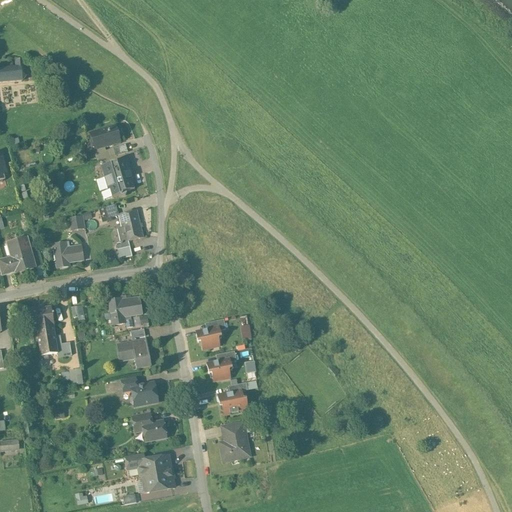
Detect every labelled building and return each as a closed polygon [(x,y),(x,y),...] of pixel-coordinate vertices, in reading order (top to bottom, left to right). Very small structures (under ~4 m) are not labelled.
[(15,69),(0,70),(0,84),(22,83),(26,78),(24,61),(14,62),(15,69)] [(114,127),(90,134),(96,151),(105,148),(119,144),(114,127)] [(125,146),(112,150),(115,158),(128,154),(128,153),(127,153),(125,146)] [(106,152),(105,148),(96,151),(94,152),(97,163),(115,158),(112,150),(106,152)] [(127,160),(100,168),(108,192),(102,194),(104,201),(112,198),(112,199),(122,196),(123,194),(134,190),(131,179),(130,179),(129,175),(131,174),(127,160)] [(115,206),(105,209),(105,210),(107,217),(108,220),(119,217),(118,216),(115,206)] [(137,212),(118,216),(119,217),(122,229),(117,230),(121,244),(125,243),(128,243),(143,239),(137,212)] [(82,218),(69,220),(71,233),(84,231),(82,218)] [(27,239),(6,245),(6,246),(8,246),(13,261),(8,262),(11,275),(35,268),(27,239)] [(128,243),(125,243),(121,244),(116,245),(120,261),(132,258),(128,243)] [(67,250),(66,244),(53,246),(56,270),(69,268),(69,264),(83,262),(81,247),(67,250)] [(4,260),(0,261),(0,272),(1,278),(11,275),(8,262),(5,263),(4,260)] [(120,300),(108,301),(112,326),(124,324),(124,318),(141,315),(139,299),(121,302),(120,300)] [(50,308),(30,312),(32,330),(36,329),(53,326),(50,308)] [(223,322),(209,324),(210,331),(218,330),(219,333),(225,331),(223,322)] [(53,326),(36,329),(40,357),(56,355),(57,355),(55,339),(53,326)] [(241,327),(241,340),(250,339),(250,327),(241,327)] [(210,331),(196,334),(198,344),(200,343),(202,351),(219,348),(217,340),(220,339),(219,333),(218,330),(210,331)] [(144,331),(130,333),(131,340),(145,337),(144,331)] [(61,338),(55,339),(57,355),(56,355),(56,359),(64,358),(62,346),(61,338)] [(146,341),(116,346),(118,361),(134,358),(136,370),(151,368),(146,341)] [(69,344),(62,346),(64,358),(71,357),(69,344)] [(10,350),(0,351),(0,367),(0,368),(12,367),(10,350)] [(234,353),(220,356),(221,363),(229,362),(230,364),(236,363),(234,353)] [(221,363),(206,366),(208,376),(211,375),(213,383),(230,380),(228,372),(231,371),(230,364),(229,362),(221,363)] [(246,373),(254,374),(255,364),(247,364),(246,373)] [(62,381),(71,381),(71,386),(82,385),(81,370),(62,371),(62,381)] [(135,380),(121,383),(123,394),(131,392),(131,389),(137,388),(135,380)] [(137,388),(131,389),(131,392),(132,397),(131,397),(129,400),(130,404),(133,406),(134,406),(134,408),(157,404),(154,385),(137,388)] [(246,385),(231,388),(232,395),(241,393),(247,392),(246,385)] [(229,395),(217,398),(219,404),(221,404),(224,417),(241,413),(247,412),(245,402),(243,402),(241,393),(232,395),(231,388),(228,389),(229,395)] [(149,415),(132,419),(135,434),(143,433),(142,427),(151,425),(149,415)] [(151,425),(142,427),(143,433),(145,444),(166,440),(165,439),(166,439),(168,437),(167,433),(165,431),(164,432),(163,423),(151,425)] [(242,426),(233,428),(235,436),(223,438),(226,450),(221,451),(223,463),(248,459),(242,426)] [(233,428),(222,430),(223,438),(235,436),(233,428)] [(18,442),(0,444),(1,453),(19,451),(18,442)] [(143,456),(125,459),(127,471),(138,469),(137,464),(144,463),(143,456)] [(144,463),(137,464),(138,469),(140,479),(147,477),(150,494),(174,490),(168,458),(144,463)] [(75,496),(77,506),(87,504),(86,495),(75,496)]
